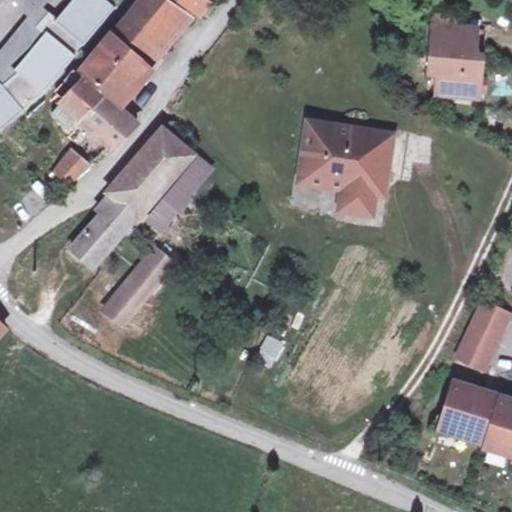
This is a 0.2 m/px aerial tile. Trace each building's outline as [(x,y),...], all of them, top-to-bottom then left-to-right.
[(11,0),(29,22),(0,54),(0,73),(21,51),(28,43),(39,31),(34,26),(47,11),(41,7),(47,0),(39,0),(37,3),(35,0),(11,0)] [(113,10),(102,0),(70,0),(55,18),(47,11),(34,26),(42,33),(12,68),(15,70),(0,84),(0,130),(40,96),(113,10)] [(164,0),(142,0),(133,12),(158,30),(135,61),(147,70),(191,17),(164,0)] [(176,0),(199,14),(207,2),(203,0),(176,0)] [(158,30),(133,12),(83,76),(122,104),(147,70),(135,61),(158,30)] [(456,16),(435,13),(433,27),(455,30),(456,16)] [(433,27),(431,26),(427,59),(435,60),(433,75),(430,95),(472,102),(477,68),(469,66),(473,33),(455,30),(433,27)] [(435,60),(427,59),(424,74),(433,75),(435,60)] [(138,124),(73,77),(67,87),(72,91),(54,114),(71,129),(80,117),(118,150),(138,124)] [(312,159),(315,131),(303,129),(299,158),(312,159)] [(388,140),(315,131),(312,159),(299,158),(295,189),(341,195),(338,216),(369,220),(371,200),(371,199),(365,198),(368,169),(384,171),(388,140)] [(199,155),(167,132),(124,185),(155,210),(199,155)] [(72,183),(88,165),(72,150),(55,169),(72,183)] [(381,201),(384,171),(368,169),(365,198),(371,199),(371,200),(381,201)] [(198,191),(183,181),(169,199),(185,209),(198,191)] [(155,210),(124,185),(102,211),(107,215),(128,234),(134,238),(155,210)] [(128,234),(107,215),(77,250),(92,265),(85,273),(90,276),(128,234)] [(173,267),(158,254),(142,273),(157,286),(173,267)] [(142,305),(127,291),(109,311),(125,325),(142,305)] [(505,314),(479,301),(452,357),(479,369),(505,314)] [(0,334),(8,326),(0,317),(0,334)] [(260,354),(278,362),(287,343),(269,334),(260,354)] [(511,405),(454,387),(443,423),(451,426),(450,433),(511,452),(511,405)]
